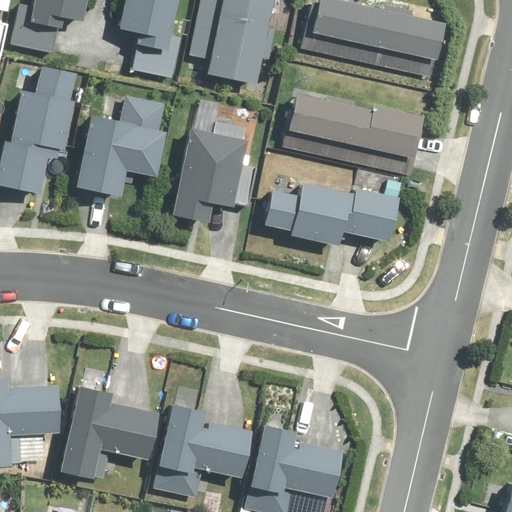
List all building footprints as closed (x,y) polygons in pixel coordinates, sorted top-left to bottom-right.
[(92,0),(39,0),(37,12),(65,19),(66,10),(89,15),(92,0)] [(130,0),(126,22),(150,27),(147,38),(175,44),(183,0),(130,0)] [(201,0),(191,52),(214,56),(212,68),(263,78),(278,0),(201,0)] [(451,17),(376,0),(312,0),(302,46),(437,77),(451,17)] [(0,68),(13,20),(6,18),(6,17),(0,15),(0,68)] [(8,133),(1,178),(50,185),(55,152),(63,154),(65,142),(73,143),(81,95),(78,95),(83,62),(45,56),(41,85),(25,82),(17,135),(8,133)] [(298,84),(285,142),(416,173),(431,109),(379,97),(378,103),(298,84)] [(123,111),(98,106),(83,181),(128,190),(133,164),(163,170),(172,125),(165,124),(171,97),(127,89),(123,111)] [(255,131),(195,120),(178,209),(216,216),(220,197),(253,203),(260,163),(249,161),(255,131)] [(278,184),(270,219),(296,225),(295,229),(345,241),(348,226),(397,237),(408,191),(362,180),(360,188),(308,176),(305,190),(278,184)] [(14,371),(0,371),(0,459),(25,459),(24,429),(69,427),(68,379),(15,381),(14,371)] [(119,386),(87,378),(67,464),(105,473),(111,447),(156,458),(167,407),(117,396),(119,386)] [(213,402),(180,393),(163,458),(158,457),(150,487),(197,500),(206,464),(246,474),(259,427),(210,414),(213,402)] [(261,420),(242,507),(263,511),(289,511),(296,484),(338,494),(349,444),(305,434),(304,441),(300,440),(304,422),(270,414),(269,422),(261,420)]
